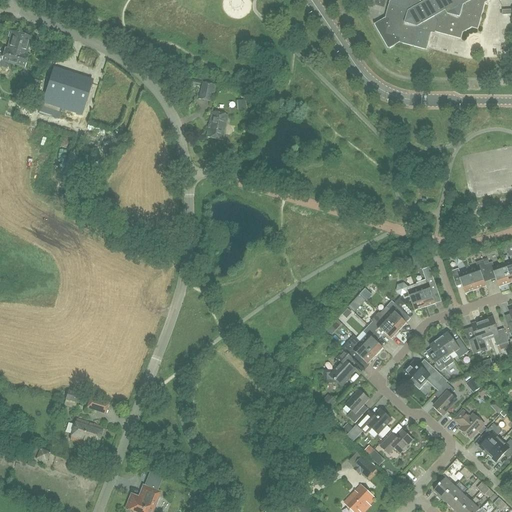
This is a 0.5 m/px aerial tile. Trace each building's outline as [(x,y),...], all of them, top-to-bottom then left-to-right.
[(388,50),(400,43),(413,47),(427,50),(432,31),(461,39),(463,33),(472,28),(478,29),(485,3),(487,2),(486,0),(390,0),(389,5),(385,18),(374,25),(388,50)] [(7,49),(26,55),(31,37),(9,31),(7,37),(10,38),(7,49)] [(26,55),(7,49),(5,49),(2,61),(25,67),(28,56),(26,55)] [(82,116),(93,80),(53,67),(39,113),(57,118),(58,114),(60,115),(62,110),(82,116)] [(209,101),(213,84),(201,81),(198,99),(209,101)] [(222,141),(228,115),(211,111),(206,137),(222,141)] [(44,167),(40,174),(49,179),(53,173),(44,167)] [(511,250),(511,251),(511,252),(511,255),(510,256),(511,262),(503,265),(509,283),(511,282),(511,250)] [(509,283),(503,265),(494,268),(493,262),(489,264),(487,259),(483,260),(485,265),(490,281),(496,278),(499,287),(509,283)] [(485,283),(490,281),(485,265),(483,260),(476,263),(478,268),(469,271),(476,290),(486,286),(485,283)] [(417,283),(425,307),(435,304),(432,295),(438,293),(430,268),(422,270),(426,280),(417,283)] [(476,290),(469,271),(460,274),(459,269),(451,272),(456,287),(462,285),(465,293),(476,290)] [(415,311),(425,307),(417,283),(416,283),(417,284),(408,288),(404,284),(398,286),(397,292),(401,296),(403,295),(403,297),(396,305),(401,310),(407,304),(405,299),(410,297),(415,311)] [(401,310),(396,305),(392,301),(380,314),(384,318),(399,331),(406,323),(397,315),(401,310)] [(355,313),(360,308),(353,302),(348,307),(355,313)] [(391,339),(399,331),(384,318),(378,324),(374,320),(369,326),(380,337),(385,333),(391,339)] [(482,321),(488,339),(494,337),(497,347),(509,343),(504,329),(497,331),(493,318),(482,321)] [(483,341),(488,339),(482,321),(472,325),(476,339),(470,341),(475,354),(486,350),(483,341)] [(376,342),(380,337),(369,326),(363,332),(367,336),(361,343),(375,356),(383,348),(376,342)] [(439,340),(451,356),(455,353),(459,358),(469,352),(461,341),(456,345),(448,333),(439,340)] [(375,356),(361,343),(355,337),(343,349),(345,351),(354,359),(357,363),(361,358),(368,364),(375,356)] [(433,351),(428,354),(441,372),(455,362),(450,356),(451,356),(439,340),(430,346),(433,351)] [(349,364),(354,359),(345,351),(338,358),(334,362),(339,366),(334,372),(333,370),(326,370),(324,373),(325,383),(336,383),(337,382),(342,387),(348,380),(347,379),(355,370),(349,364)] [(477,364),(480,371),(493,366),(491,359),(477,364)] [(442,388),(447,381),(444,378),(432,367),(426,373),(414,362),(406,371),(414,379),(411,382),(420,390),(428,382),(431,385),(434,381),(442,388)] [(447,381),(442,388),(437,393),(443,397),(434,407),(444,416),(457,401),(451,395),(455,391),(446,383),(448,382),(447,381)] [(482,398),(488,391),(483,387),(477,393),(482,398)] [(78,404),(80,394),(68,390),(65,400),(78,404)] [(355,424),(363,415),(359,411),(369,400),(359,391),(346,406),(352,411),(347,417),(355,424)] [(108,403),(90,398),(87,406),(106,412),(108,403)] [(391,420),(381,410),(375,416),(370,411),(357,425),(366,434),(372,428),(378,434),(379,434),(383,438),(390,430),(386,426),(391,420)] [(470,418),(463,411),(455,420),(462,427),(460,429),(471,440),(484,425),(473,415),(470,418)] [(97,449),(103,429),(77,421),(70,441),(97,449)] [(488,455),(501,441),(497,437),(502,432),(494,424),(482,436),(487,440),(480,448),(488,455)] [(22,444),(28,428),(19,425),(14,441),(22,444)] [(396,438),(392,434),(380,447),(389,455),(394,449),(400,454),(413,441),(403,431),(396,438)] [(501,441),(488,455),(496,463),(506,453),(510,457),(511,454),(511,441),(511,440),(506,445),(501,441)] [(46,463),(49,453),(35,448),(31,457),(46,463)] [(367,479),(377,469),(363,457),(354,467),(355,467),(353,469),(359,474),(361,473),(367,479)] [(464,477),(469,471),(465,467),(460,473),(464,477)] [(469,471),(464,477),(468,480),(473,474),(469,471)] [(156,480),(151,477),(148,485),(153,487),(156,480)] [(443,500),(454,487),(446,479),(434,492),(443,500)] [(481,492),(486,486),(482,483),(477,489),(481,492)] [(354,511),(363,511),(375,499),(361,485),(345,503),(354,511)] [(486,486),(481,492),(484,495),(490,490),(486,486)] [(152,511),(160,492),(145,487),(141,498),(131,495),(125,510),(131,511),(152,511)] [(451,507),(463,494),(454,487),(443,500),(451,507)] [(455,511),(462,511),(471,502),(463,494),(451,507),(455,511)] [(497,508),(503,502),(499,498),(494,504),(497,508)] [(478,511),(480,510),(471,502),(462,511),(478,511)] [(503,502),(497,508),(501,511),(507,505),(503,502)]
